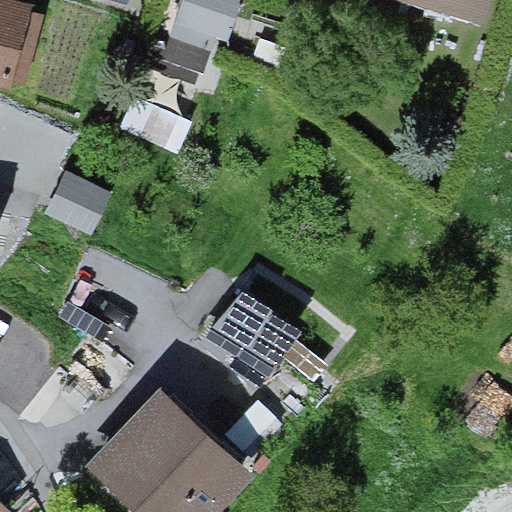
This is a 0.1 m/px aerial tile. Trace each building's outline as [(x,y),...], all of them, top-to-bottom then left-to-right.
[(36,7),(0,0),(0,79),(19,84),(36,7)] [(184,0),(161,58),(209,77),(239,0),(184,0)] [(13,226),(0,223),(0,248),(8,250),(13,226)] [(306,335),(253,296),(218,343),(270,383),(306,335)] [(171,390),(94,468),(139,511),(238,511),(267,483),(171,390)] [(0,511),(8,511),(0,503),(0,511)]
